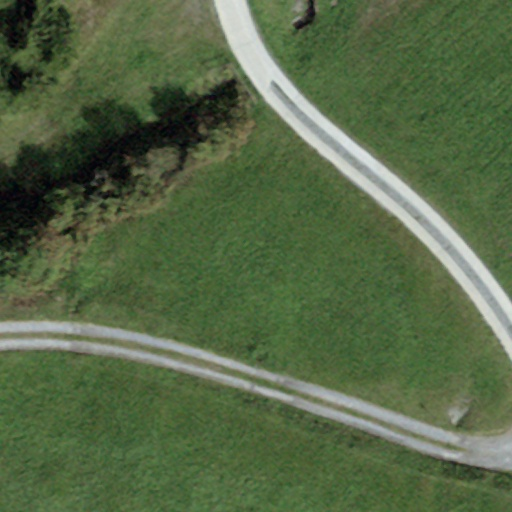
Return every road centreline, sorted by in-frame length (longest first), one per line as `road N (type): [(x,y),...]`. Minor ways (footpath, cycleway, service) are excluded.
road 1 (track): [(511,460),(465,461),(131,354),(24,342),(0,348)]
road 2 (unclassified): [(233,0),(237,37),(291,117),(462,268),(511,334)]
